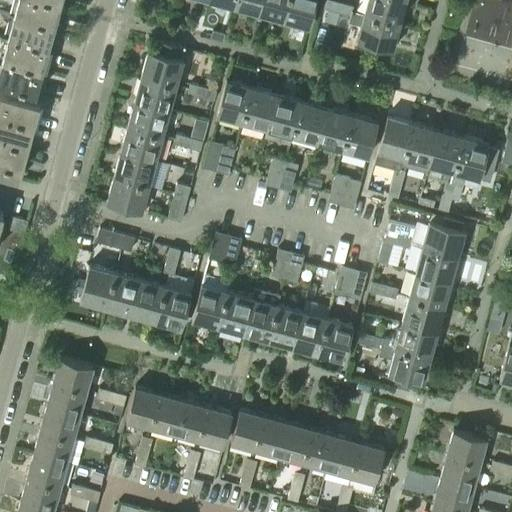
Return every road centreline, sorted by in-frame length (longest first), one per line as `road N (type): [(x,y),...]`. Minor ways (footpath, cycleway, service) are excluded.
road 1 (residential): [(63,205),(194,233),(204,199),(357,233)]
road 2 (residential): [(63,205),(112,0)]
road 3 (residential): [(26,321),(63,205)]
